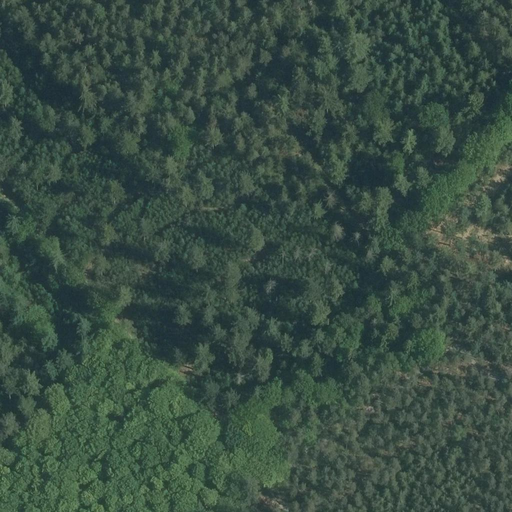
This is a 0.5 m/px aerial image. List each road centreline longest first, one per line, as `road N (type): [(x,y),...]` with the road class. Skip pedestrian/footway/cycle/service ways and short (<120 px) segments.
road 1 (track): [(511,370),(491,375),(475,366),(186,0)]
road 2 (track): [(0,188),(288,511)]
road 3 (track): [(458,344),(267,486)]
